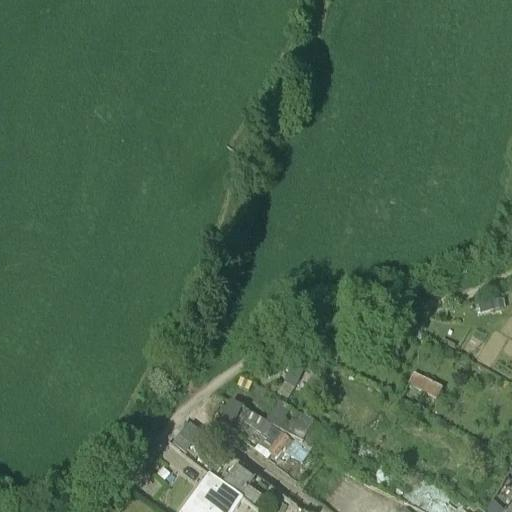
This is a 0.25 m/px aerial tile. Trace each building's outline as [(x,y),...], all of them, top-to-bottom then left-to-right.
[(504,304),(493,306),(494,314),(506,312),(504,304)] [(295,391),(308,365),(296,360),(283,386),(295,391)] [(443,391),(414,375),(408,386),(437,402),(443,391)] [(266,425),(272,429),(308,451),(321,429),(314,425),(278,405),(266,425)] [(263,423),(249,415),(232,406),(220,426),(238,436),(243,425),(256,434),(263,423)] [(178,446),(189,456),(203,439),(192,429),(178,446)] [(308,451),(272,429),(258,448),(275,461),(283,450),(287,452),(280,463),(285,467),(291,458),(300,464),(308,451)] [(255,484),(237,470),(236,469),(223,487),(244,503),(243,505),(253,511),(261,501),(248,492),(255,484)] [(163,470),(157,476),(165,483),(170,477),(163,470)] [(244,503),(223,487),(209,477),(183,511),(237,511),(243,505),(244,503)]
